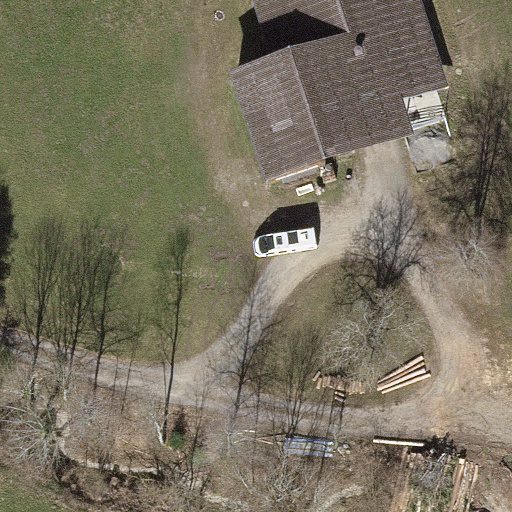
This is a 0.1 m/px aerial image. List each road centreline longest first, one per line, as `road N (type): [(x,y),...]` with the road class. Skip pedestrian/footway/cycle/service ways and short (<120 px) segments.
road 1 (track): [(511,453),(475,428),(289,433),(199,396),(0,340)]
road 2 (track): [(475,428),(449,329),(378,273),(319,262),(272,290),(199,396)]
